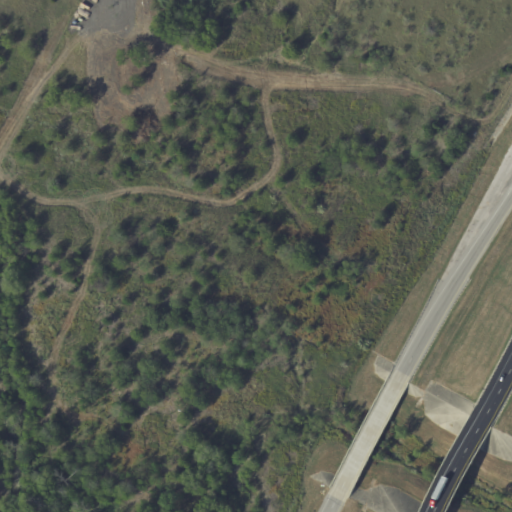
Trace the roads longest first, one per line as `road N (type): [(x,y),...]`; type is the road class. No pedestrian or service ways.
road 1 (motorway): [(511,197),(403,372)]
road 2 (motorway): [(403,372),(338,498)]
